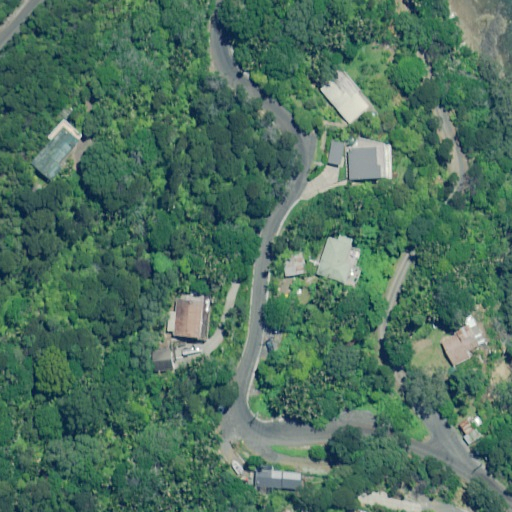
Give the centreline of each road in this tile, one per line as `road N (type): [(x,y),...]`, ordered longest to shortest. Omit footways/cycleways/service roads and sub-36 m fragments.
road 1 (unclassified): [(227,0),(220,48),(296,138),(262,214),(248,391),(278,418),(449,450)]
road 2 (residential): [(449,450),(427,400),(398,365),(387,315),(399,265),(452,156),(408,0)]
